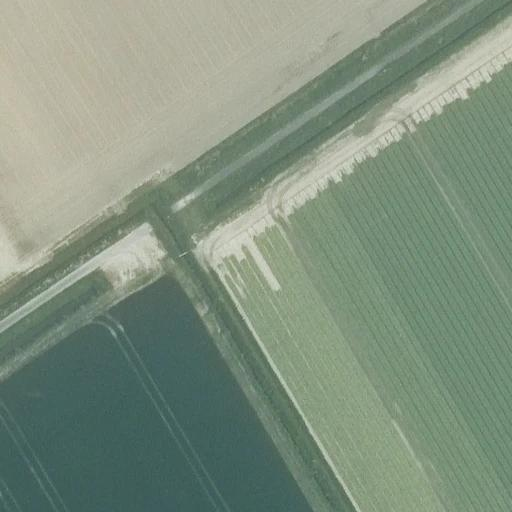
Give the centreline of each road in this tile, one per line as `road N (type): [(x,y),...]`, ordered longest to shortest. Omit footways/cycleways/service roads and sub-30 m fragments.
road 1 (track): [(173,209),(480,0)]
road 2 (track): [(0,330),(146,230)]
